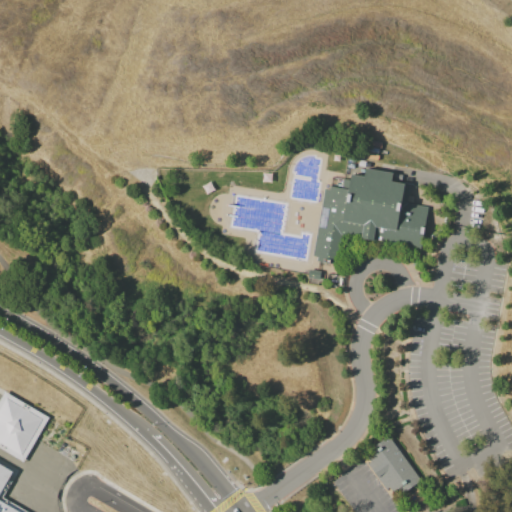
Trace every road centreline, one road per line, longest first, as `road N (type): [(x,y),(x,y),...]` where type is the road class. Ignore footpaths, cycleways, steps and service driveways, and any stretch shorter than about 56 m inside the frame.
road 1 (tertiary): [(239,511),(198,456),(139,403),(0,310)]
road 2 (tertiary): [(0,333),(118,411),(210,511)]
